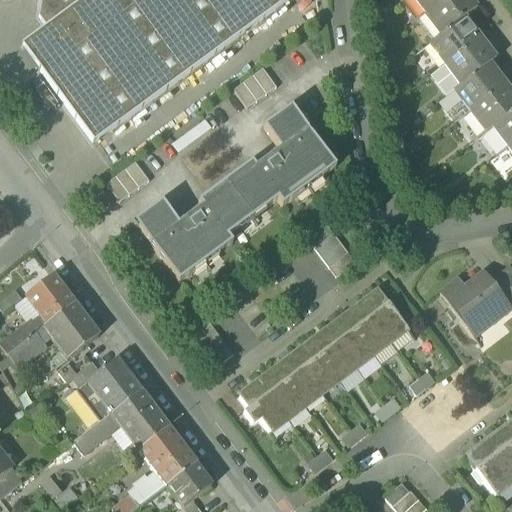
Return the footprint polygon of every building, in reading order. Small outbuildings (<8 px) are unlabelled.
[(40,0),(38,19),(46,30),(87,0),(40,0)] [(284,0),(87,0),(46,30),(45,31),(63,55),(39,73),(93,146),(287,3),(284,0)] [(409,0),(423,18),(447,0),(409,0)] [(475,12),(465,0),(447,0),(423,18),(439,39),(462,21),(475,12)] [(415,25),(431,45),(439,39),(423,18),(415,25)] [(478,42),(462,21),(439,39),(431,45),(427,48),(443,68),(478,42)] [(63,55),(45,31),(20,49),(39,73),(63,55)] [(494,62),(478,42),(443,68),(459,89),(487,67),(494,62)] [(430,78),(443,68),(427,48),(414,57),(430,78)] [(391,50),(378,52),(381,66),(394,63),(391,50)] [(503,88),(487,67),(459,89),(452,94),(468,115),(503,88)] [(443,68),(430,78),(428,79),(444,100),(452,94),(459,89),(443,68)] [(232,94),(246,113),(276,91),(262,72),(232,94)] [(398,85),(382,91),(388,105),(404,99),(398,85)] [(511,113),(511,100),(503,88),(468,115),(484,135),(490,131),(511,113)] [(452,94),(444,100),(437,105),(453,126),(468,115),(452,94)] [(133,226),(177,286),(231,247),(226,241),(276,204),(281,211),(334,171),(290,111),(262,131),(278,153),(254,171),(251,166),(197,205),(201,210),(177,228),(161,206),(133,226)] [(511,113),(490,131),(506,151),(511,146),(511,113)] [(171,147),(175,155),(209,130),(204,123),(171,147)] [(409,165),(398,172),(409,186),(419,178),(409,165)] [(105,187),(119,207),(148,185),(134,166),(105,187)] [(306,242),(313,252),(332,237),(325,228),(306,242)] [(313,252),(320,261),(339,247),(332,237),(313,252)] [(320,261),(327,271),(346,256),(339,247),(320,261)] [(354,266),(346,256),(327,271),(334,280),(354,266)] [(501,280),(503,283),(511,294),(511,273),(511,272),(501,280)] [(438,297),(472,341),(510,312),(493,290),(484,277),(465,292),(458,282),(438,297)] [(24,301),(38,320),(46,330),(73,308),(52,280),(24,301)] [(511,310),(511,294),(503,283),(493,290),(510,312),(511,310)] [(0,304),(0,315),(2,318),(13,310),(21,303),(14,294),(0,304)] [(377,295),(360,309),(388,346),(406,333),(395,318),(398,316),(389,305),(386,307),(377,295)] [(21,303),(13,310),(26,327),(29,324),(30,326),(38,320),(24,301),(21,303)] [(46,330),(43,332),(50,342),(66,364),(98,340),(73,308),(46,330)] [(371,359),(388,346),(360,309),(343,321),(371,359)] [(184,333),(191,343),(210,329),(203,319),(184,333)] [(43,332),(46,330),(38,320),(30,326),(29,324),(26,327),(13,337),(22,348),(43,332)] [(354,372),(371,359),(343,321),(326,334),(354,372)] [(191,343),(199,353),(218,338),(210,329),(191,343)] [(42,347),(50,342),(43,332),(22,348),(7,360),(17,373),(46,351),(42,347)] [(337,385),(354,372),(326,334),(316,342),(314,338),(306,344),(337,385)] [(0,346),(0,350),(7,360),(22,348),(13,337),(0,346)] [(199,353),(206,362),(225,348),(218,338),(199,353)] [(320,398),(337,385),(306,344),(299,349),(302,352),(292,360),(320,398)] [(388,346),(371,359),(380,371),(397,358),(388,346)] [(232,357),(225,348),(206,362),(213,372),(232,357)] [(363,384),(380,371),(371,359),(354,372),(363,384)] [(303,410),(320,398),(292,360),(282,367),(279,364),(272,369),(303,410)] [(74,394),(99,426),(109,418),(110,418),(140,396),(115,363),(99,376),(78,392),(74,394)] [(70,382),(78,392),(99,376),(91,366),(70,382)] [(286,423),(303,410),(272,369),(265,375),(268,378),(258,386),(286,423)] [(346,397),(363,384),(354,372),(337,385),(346,397)] [(269,436),(286,423),(258,386),(238,401),(247,412),(242,415),(251,427),(258,422),(269,436)] [(81,429),(86,436),(89,434),(99,426),(74,394),(62,404),(67,411),(70,409),(84,427),(81,429)] [(140,396),(110,418),(117,428),(132,447),(137,455),(167,432),(140,396)] [(110,434),(117,428),(110,418),(109,418),(99,426),(89,434),(98,446),(109,437),(112,435),(110,434)] [(511,451),(511,425),(499,435),(511,451)] [(112,435),(109,437),(122,454),(132,447),(117,428),(110,434),(112,435)] [(137,455),(154,476),(165,491),(166,490),(194,468),(167,432),(137,455)] [(72,446),(81,459),(98,446),(89,434),(86,436),(72,446)] [(511,486),(511,485),(511,451),(499,435),(482,448),(511,486)] [(493,499),(511,486),(482,448),(465,462),(474,473),(471,476),(479,487),(482,485),(493,499)] [(0,480),(10,473),(11,472),(0,458),(0,480)] [(210,490),(194,468),(166,490),(182,511),(210,490)] [(0,480),(0,502),(20,486),(10,473),(0,480)] [(138,511),(165,491),(154,476),(146,482),(144,478),(131,488),(134,491),(127,496),(129,499),(138,511)] [(39,487),(51,503),(61,495),(49,479),(39,487)] [(384,502),(391,511),(408,496),(400,488),(384,502)] [(69,491),(52,503),(59,511),(62,511),(77,501),(69,491)] [(391,511),(392,511),(407,511),(417,504),(409,495),(408,496),(391,511)] [(112,511),(137,511),(138,511),(129,499),(112,511)]
